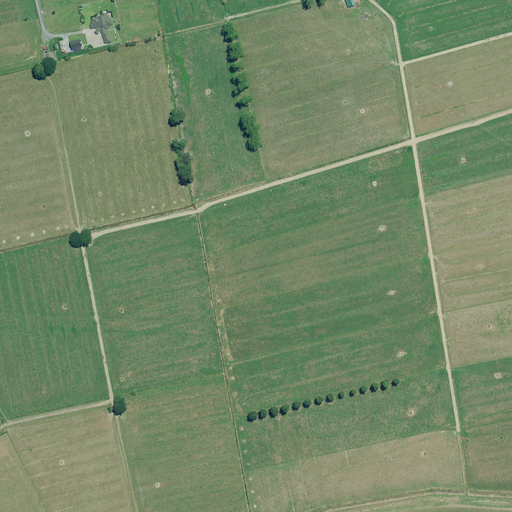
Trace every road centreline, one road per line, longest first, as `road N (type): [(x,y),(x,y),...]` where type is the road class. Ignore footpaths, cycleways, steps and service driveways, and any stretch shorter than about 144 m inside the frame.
road 1 (track): [(32,0),(114,401),(7,423)]
road 2 (track): [(459,409),(409,93),(386,25),(337,0)]
